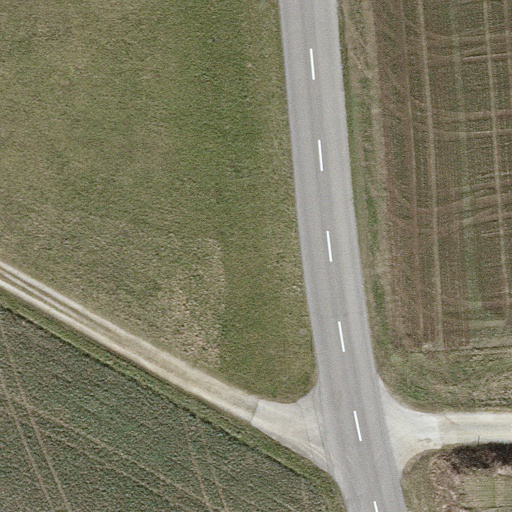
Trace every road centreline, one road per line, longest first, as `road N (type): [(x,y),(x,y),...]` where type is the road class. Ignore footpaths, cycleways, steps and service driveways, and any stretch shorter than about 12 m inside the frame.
road 1 (track): [(0,275),(258,418),(511,433)]
road 2 (unclassified): [(385,511),(350,359),(319,0)]
